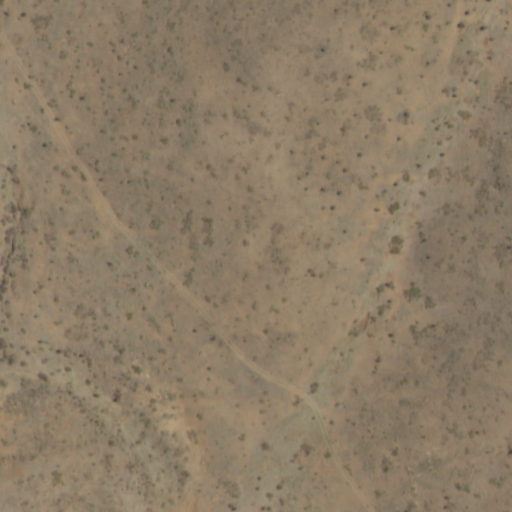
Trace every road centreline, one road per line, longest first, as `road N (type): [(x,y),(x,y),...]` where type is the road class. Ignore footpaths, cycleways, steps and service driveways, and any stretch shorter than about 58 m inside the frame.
road 1 (track): [(511,397),(298,408),(0,443)]
road 2 (track): [(365,511),(298,408)]
